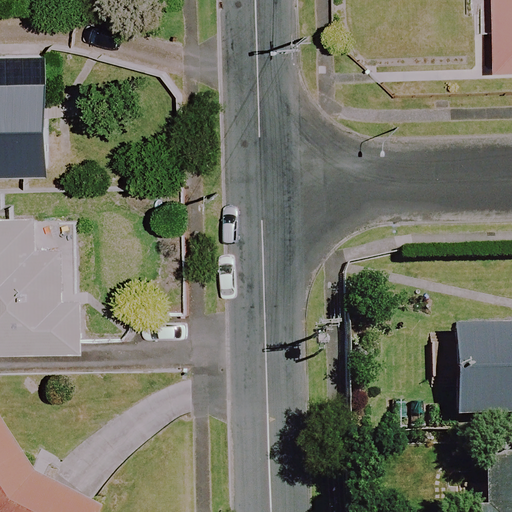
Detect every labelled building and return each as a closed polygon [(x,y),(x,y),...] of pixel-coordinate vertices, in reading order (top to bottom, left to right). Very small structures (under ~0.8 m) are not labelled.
[(511,0),(490,0),(490,69),(511,68),(511,0)] [(0,174),(47,174),(46,121),(76,120),(76,84),(46,85),(0,85),(0,174)] [(0,215),(0,353),(78,354),(79,216),(0,215)] [(511,417),(511,326),(432,329),(434,420),(511,417)] [(0,511),(83,511),(14,478),(0,456),(0,511)] [(511,511),(511,458),(474,459),(475,510),(456,511),(511,511)]
